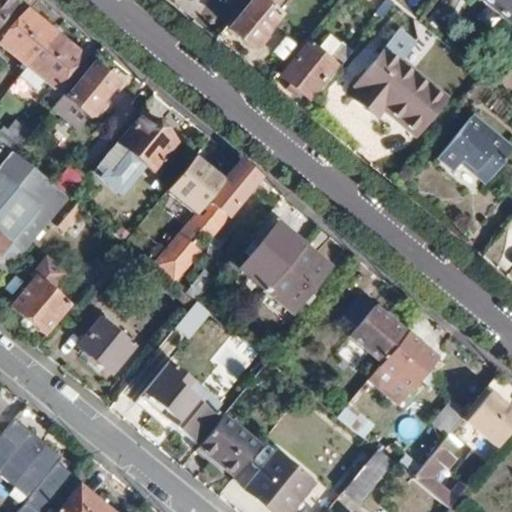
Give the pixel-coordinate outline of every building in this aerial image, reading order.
[(0,0),(0,23),(13,8),(3,0),(0,0)] [(200,0),(217,11),(223,0),(200,0)] [(286,0),(251,0),(227,30),(250,49),(255,48),(263,39),(262,34),(277,17),(274,14),(286,0)] [(427,0),(392,0),(391,1),(414,20),(429,1),(427,0)] [(511,19),(511,0),(478,0),(509,23),(511,19)] [(80,56),(25,12),(0,42),(0,46),(53,89),(80,56)] [(358,92),(352,100),(374,118),(380,111),(413,137),(446,97),(402,61),(417,43),(399,29),(351,87),(358,92)] [(334,67),(307,45),(282,77),(290,83),(286,88),(295,95),(298,90),(308,99),(334,67)] [(114,86),(91,66),(63,99),(87,118),(91,118),(98,110),(98,104),(114,86)] [(141,115),(116,144),(150,172),(174,143),(141,115)] [(511,151),(470,118),(437,159),(454,172),(460,164),(484,184),(511,151)] [(222,181),(193,157),(160,196),(189,220),(222,181)] [(189,220),(175,237),(185,244),(198,228),(203,232),(219,212),(225,217),(257,178),(238,162),(222,181),(189,220)] [(83,180),(72,171),(57,191),(66,199),(83,180)] [(0,182),(0,247),(32,209),(0,182)] [(79,210),(66,199),(47,223),(59,234),(79,210)] [(265,291),(301,247),(274,224),(237,268),(265,291)] [(150,265),(169,281),(195,252),(185,244),(175,237),(150,265)] [(301,247),(265,291),(291,312),(327,268),(301,247)] [(72,288),(79,294),(100,269),(93,263),(72,288)] [(32,279),(9,308),(42,335),(66,307),(32,279)] [(346,336),(379,362),(404,333),(357,295),(340,317),(353,327),(346,336)] [(194,301),(172,326),(187,339),(209,315),(194,301)] [(98,322),(77,348),(110,375),(131,349),(98,322)] [(435,358),(404,333),(379,362),(411,388),(435,358)] [(165,365),(137,399),(195,446),(216,419),(194,402),(201,394),(165,365)] [(495,450),(511,425),(511,409),(483,390),(459,424),(495,450)] [(446,434),(465,412),(451,401),(433,423),(446,434)] [(337,419),(362,438),(373,424),(347,405),(337,419)] [(41,511),(76,469),(10,417),(0,429),(0,475),(26,495),(12,511),(41,511)] [(222,417),(197,449),(234,478),(259,447),(222,417)] [(458,444),(446,434),(411,478),(449,508),(466,486),(459,481),(450,492),(432,477),(458,444)] [(375,451),(340,494),(355,505),(390,462),(375,451)] [(274,457),(244,493),(268,511),(290,511),(311,487),(274,457)] [(103,511),(77,490),(59,511),(103,511)]
